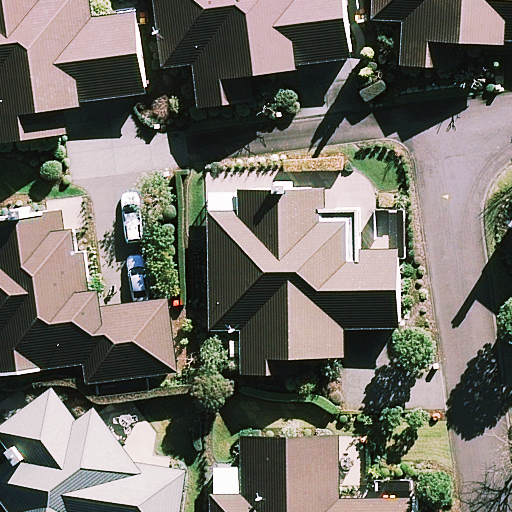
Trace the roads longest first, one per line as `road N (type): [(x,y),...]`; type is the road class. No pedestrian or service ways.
road 1 (residential): [(456,154),(399,128),(361,128),(79,165)]
road 2 (residential): [(456,154),(447,221),(492,511)]
